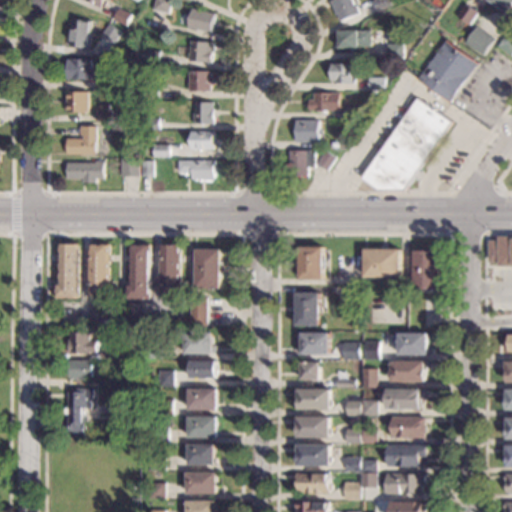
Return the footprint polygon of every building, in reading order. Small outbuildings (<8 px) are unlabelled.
[(105,0),(108,1),(105,8),(102,7),(101,9),(81,0),(105,0)] [(171,0),(168,14),(153,11),(155,0),(171,0)] [(352,0),(355,7),(356,7),(359,14),(341,22),(338,15),(336,15),(330,2),(334,0),(352,0)] [(389,0),(391,5),(375,12),(371,1),(373,0),(389,0)] [(511,0),(511,7),(508,13),(489,0),(511,0)] [(478,13),(469,26),(456,17),(465,4),(478,13)] [(131,15),(126,26),(113,21),(118,9),(131,15)] [(216,15),(211,34),(197,30),(197,32),(189,30),(189,28),(188,28),(192,10),(216,15)] [(91,22),(88,49),(68,46),(71,20),(91,22)] [(121,33),(113,46),(101,38),(109,25),(121,33)] [(495,39),(482,57),(465,44),(477,27),(495,39)] [(511,31),(511,54),(511,56),(497,47),(509,30),(511,31)] [(371,48),(359,48),(359,49),(339,49),(339,31),(371,31),(371,48)] [(214,43),(212,64),(188,62),(188,53),(190,54),(191,42),(214,43)] [(478,65),(451,103),(419,80),(446,42),(478,65)] [(403,59),(387,60),(387,45),(403,44),(403,59)] [(160,53),(158,64),(137,61),(139,50),(160,53)] [(91,69),(93,69),(93,78),(91,78),(91,81),(66,81),(66,61),(70,61),(70,60),(91,60),(91,69)] [(354,85),(336,84),(336,82),(332,82),(332,64),(354,64),(354,85)] [(211,79),(214,79),(214,86),(211,86),(211,92),(189,92),(190,72),(211,72),(211,79)] [(120,88),(104,88),(104,78),(120,78),(120,88)] [(385,90),(369,90),(369,78),(385,78),(385,90)] [(157,100),(142,100),(143,82),(157,82),(157,100)] [(88,113),(66,113),(67,92),(88,93),(88,113)] [(340,112),(309,112),(309,100),(314,100),(314,93),(340,93),(340,112)] [(452,122),(405,191),(379,190),(362,179),(418,98),(452,122)] [(213,125),(193,124),(193,114),(195,114),(195,103),(213,103),(213,125)] [(108,110),(112,110),(112,122),(96,122),(96,111),(99,111),(99,106),(108,106),(108,110)] [(364,118),(348,118),(348,108),(364,108),(364,118)] [(159,130),(144,130),(144,119),(159,119),(159,130)] [(319,143),(296,143),(296,121),(319,121),(319,143)] [(96,155),(67,155),(67,139),(83,139),(83,136),(79,136),(79,127),(96,127),(96,155)] [(214,150),(190,150),(190,132),(214,132),(214,150)] [(169,146),(169,158),(149,158),(149,149),(154,150),(154,146),(169,146)] [(315,169),(308,169),(308,177),(289,177),(290,172),(286,171),(286,164),(289,164),(290,151),(315,152),(315,169)] [(337,159),(328,172),(317,164),(326,151),(337,159)] [(139,177),(120,177),(121,160),(140,160),(139,177)] [(213,180),(192,180),(192,174),(178,174),(179,161),(214,162),(213,180)] [(104,180),(96,179),(96,184),(83,184),(83,179),(67,179),(68,163),(95,163),(95,162),(104,162),(104,180)] [(152,178),(142,178),(142,162),(153,162),(152,178)] [(511,267),(499,267),(499,262),(489,262),(489,241),(499,241),(499,237),(511,237),(511,267)] [(78,299),(56,299),(56,286),(61,286),(61,279),(60,279),(60,275),(61,275),(61,268),(60,268),(60,264),(61,264),(61,253),(60,253),(60,248),(61,248),(61,244),(79,244),(78,299)] [(108,249),(109,249),(109,253),(108,253),(108,264),(109,264),(109,269),(107,269),(107,274),(109,274),(109,279),(107,279),(107,286),(111,286),(111,299),(103,299),(103,302),(99,301),(99,300),(90,300),(90,251),(92,251),(92,246),(94,246),(94,245),(98,245),(98,247),(103,247),(103,246),(108,246),(108,249)] [(147,247),(148,247),(148,251),(149,251),(149,300),(128,300),(128,286),(132,286),(132,279),(131,279),(131,275),(132,275),(132,269),(131,269),(131,264),(132,264),(132,253),(131,253),(131,249),(132,249),(132,247),(134,247),(134,246),(138,246),(138,247),(142,247),(143,246),(147,246),(147,247)] [(179,250),(180,250),(180,253),(179,253),(179,265),(180,265),(180,269),(179,269),(179,276),(180,276),(180,280),(179,280),(179,287),(182,287),(182,300),(160,300),(160,252),(163,252),(163,246),(179,246),(179,250)] [(324,280),(300,280),(300,247),(324,248),(324,280)] [(222,267),(223,267),(223,272),(221,272),(221,289),(196,289),(196,250),(222,250),(222,267)] [(400,278),(385,278),(385,281),(379,281),(379,278),(365,278),(365,250),(400,250),(400,278)] [(441,263),(439,263),(439,280),(441,280),(441,291),(414,291),(414,252),(441,252),(441,263)] [(320,327),(297,327),(297,294),(320,294),(320,327)] [(207,328),(190,328),(190,298),(207,298),(207,328)] [(90,342),(98,342),(98,353),(90,353),(90,354),(70,354),(71,333),(90,333),(90,342)] [(213,346),(217,346),(217,355),(185,355),(185,333),(213,333),(213,346)] [(329,354),(296,354),(296,334),(327,334),(329,334),(329,354)] [(428,356),(399,356),(399,334),(428,334),(428,356)] [(380,360),(365,360),(365,343),(380,343),(380,360)] [(161,359),(144,359),(144,344),(161,344),(161,359)] [(359,360),(342,360),(342,344),(359,344),(359,360)] [(116,359),(102,359),(102,349),(116,349),(116,359)] [(93,378),(86,378),(86,380),(74,380),(74,378),(70,378),(70,361),(93,361),(93,378)] [(426,383),(392,383),(392,381),(390,378),(390,373),(393,371),(393,361),(426,362),(426,383)] [(216,379),(208,379),(208,380),(199,380),(200,379),(190,379),(190,362),(216,362),(216,379)] [(319,381),(301,381),(301,363),(319,363),(319,381)] [(378,388),(363,388),(363,370),(378,370),(378,388)] [(174,387),(159,387),(159,372),(174,372),(174,387)] [(114,387),(100,387),(100,379),(114,379),(114,387)] [(355,388),(336,388),(336,380),(355,380),(355,388)] [(94,399),(87,399),(87,401),(93,401),(93,409),(84,409),(84,436),(74,436),(74,432),(69,432),(69,393),(78,393),(78,389),(94,390),(94,399)] [(217,411),(188,411),(188,390),(217,390),(217,411)] [(330,410),(297,410),(297,390),(330,390),(330,410)] [(427,400),(422,400),(422,410),(402,410),(402,412),(397,412),(397,410),(387,410),(387,390),(427,390),(427,400)] [(172,401),(172,415),(157,415),(157,401),(172,401)] [(378,402),(378,417),(363,417),(363,401),(378,402)] [(361,417),(346,416),(346,402),(361,402),(361,417)] [(217,439),(188,439),(188,417),(217,417),(217,439)] [(330,438),(296,438),(296,418),(330,418),(330,438)] [(425,427),(426,427),(426,433),(425,433),(425,439),(393,439),(393,418),(425,418),(425,427)] [(168,443),(153,443),(153,428),(168,428),(168,443)] [(377,445),(363,445),(363,429),(378,429),(377,445)] [(361,445),(346,445),(346,430),(361,430),(361,445)] [(214,458),(216,458),(216,465),(187,465),(187,445),(214,445),(214,458)] [(330,467),(297,467),(297,445),(330,445),(330,467)] [(426,457),(421,457),(421,467),(387,467),(387,446),(426,446),(426,457)] [(165,471),(148,471),(148,457),(165,457),(165,471)] [(361,472),(346,472),(346,458),(361,458),(361,472)] [(377,472),(362,472),(362,461),(377,461),(377,472)] [(216,495),(186,494),(186,473),(216,473),(216,495)] [(328,493),(316,494),(316,495),(305,495),(305,494),(297,494),(297,481),(296,481),(296,473),(328,474),(328,493)] [(378,487),(378,473),(362,473),(362,487),(378,487)] [(426,485),(422,485),(422,495),(387,495),(387,493),(384,493),(384,485),(387,485),(387,475),(426,475),(426,485)] [(360,500),(344,500),(344,483),(360,483),(360,500)] [(164,484),(164,499),(148,499),(148,484),(164,484)] [(377,500),(363,500),(363,490),(377,490),(377,500)] [(216,511),(186,511),(186,510),(183,510),(183,505),(186,505),(186,501),(216,501),(216,511)] [(329,511),(296,511),(296,502),(329,503),(329,511)] [(425,511),(392,511),(392,502),(425,502),(425,511)]
